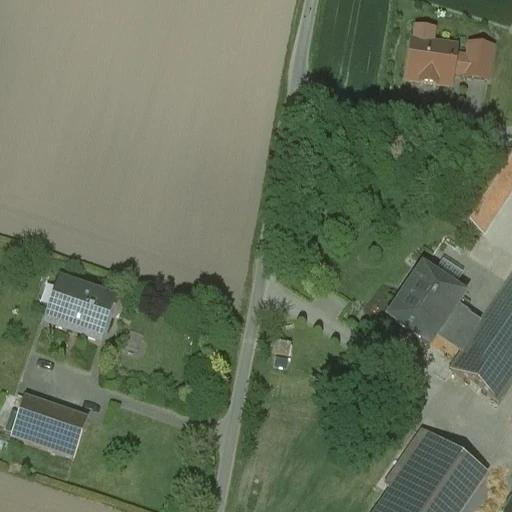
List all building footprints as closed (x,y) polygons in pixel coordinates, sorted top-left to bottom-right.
[(415,32),(413,45),(431,48),(433,35),(415,32)] [(413,45),(412,45),(406,84),(449,91),(451,76),(464,78),(467,62),(453,60),(454,51),(431,48),(413,45)] [(464,81),(487,84),(491,52),(469,49),(467,62),(464,78),(464,81)] [(511,161),(498,152),(453,220),(479,237),(511,186),(511,161)] [(460,299),(420,272),(419,273),(423,276),(402,307),(398,304),(387,321),(427,348),(438,332),(454,308),(460,299)] [(511,279),(485,320),(511,338),(511,279)] [(111,304),(58,286),(43,327),(97,346),(111,304)] [(481,326),(454,308),(438,332),(463,349),(471,337),(472,338),(481,327),(481,326)] [(511,384),(511,338),(485,320),(481,326),(481,327),(472,338),(471,337),(463,349),(458,357),(460,358),(449,374),(497,407),(511,384)] [(289,347),(275,345),(273,355),(287,358),(289,347)] [(86,423),(23,401),(9,441),(72,463),(86,423)] [(442,511),(472,470),(420,436),(395,472),(402,477),(378,511),(442,511)] [(472,470),(442,511),(465,511),(487,481),(472,470)] [(511,511),(511,497),(510,500),(507,503),(504,507),(502,511),(501,511),(511,511)]
